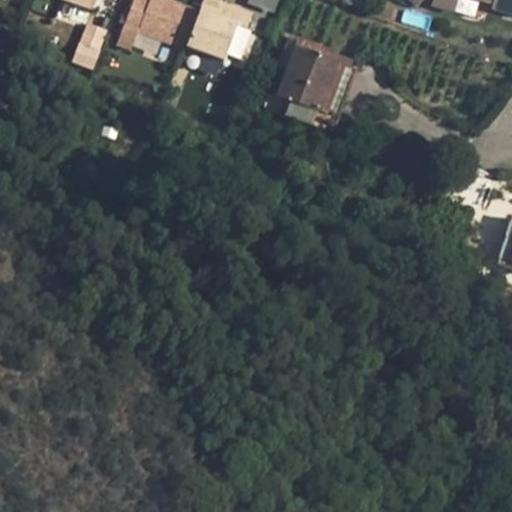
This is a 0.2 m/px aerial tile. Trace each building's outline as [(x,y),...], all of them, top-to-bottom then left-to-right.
[(45,0),(53,2),(53,0),(63,0),(93,12),(97,0),(45,0)] [(135,0),(131,0),(122,27),(137,33),(136,35),(156,43),(183,53),(184,51),(197,17),(150,0),(149,0),(148,4),(135,0)] [(334,0),(363,11),(367,0),(334,0)] [(448,0),(431,0),(429,7),(450,15),(455,2),(448,0)] [(490,0),(489,5),(487,11),(511,17),(511,4),(496,0),(490,0)] [(197,17),(184,51),(222,65),(237,27),(246,30),(252,15),(218,3),(215,11),(213,18),(198,13),(197,17)] [(200,5),(198,13),(213,18),(215,11),(200,5)] [(93,69),(106,28),(85,22),(72,62),(93,69)] [(156,43),(136,35),(133,42),(154,49),(156,43)] [(299,40),(278,98),(289,101),(320,113),(335,66),(316,59),(320,50),(321,46),(299,40)] [(335,66),(320,113),(335,118),(356,63),(320,50),(316,59),(335,66)] [(289,101),(283,116),(314,128),(320,113),(289,101)] [(424,144),(408,173),(431,186),(446,157),(424,144)] [(456,171),(443,196),(476,212),(490,178),(476,170),(469,169),(466,175),(456,171)] [(511,218),(497,264),(511,268),(511,218)] [(511,285),(483,277),(481,283),(511,292),(511,285)]
